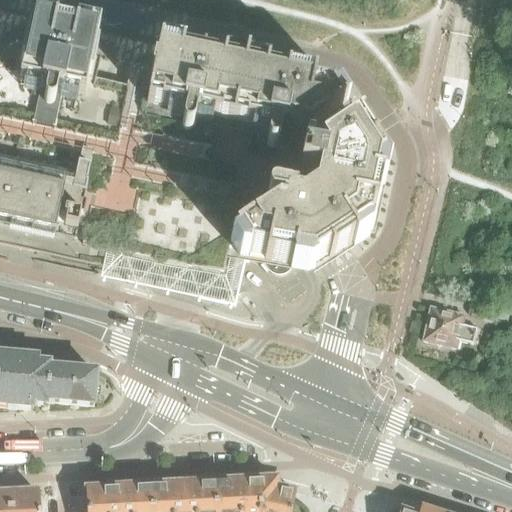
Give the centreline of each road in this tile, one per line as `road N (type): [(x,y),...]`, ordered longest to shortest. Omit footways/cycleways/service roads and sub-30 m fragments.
road 1 (residential): [(56,0),(338,63),(368,87),(398,132),(406,185)]
road 2 (secondary): [(304,429),(446,478),(494,480)]
road 3 (residential): [(333,358),(354,295),(351,276),(366,271),(384,247),(406,185)]
road 4 (secondary): [(494,480),(411,429),(317,400)]
road 5 (secondary): [(190,378),(304,429)]
road 6 (secondary): [(317,400),(203,351)]
